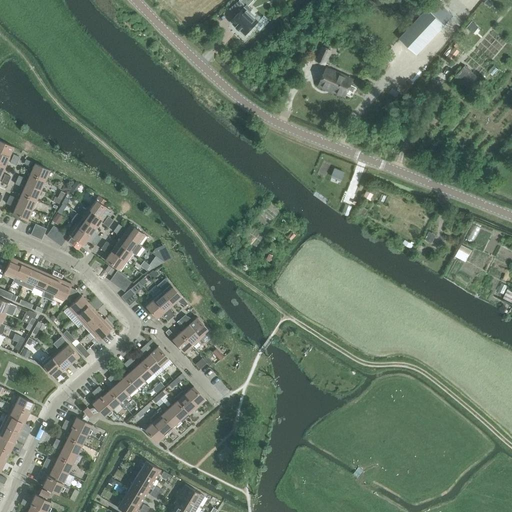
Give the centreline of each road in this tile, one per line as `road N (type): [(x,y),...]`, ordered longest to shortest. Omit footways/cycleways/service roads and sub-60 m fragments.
road 1 (tertiary): [(511,215),(265,116),(134,0)]
road 2 (track): [(291,318),(216,264),(179,216),(50,96),(0,33)]
road 3 (track): [(511,445),(416,368),(356,359),(291,318)]
road 4 (residential): [(2,511),(56,400),(134,326)]
road 5 (residential): [(134,326),(80,266),(0,230)]
